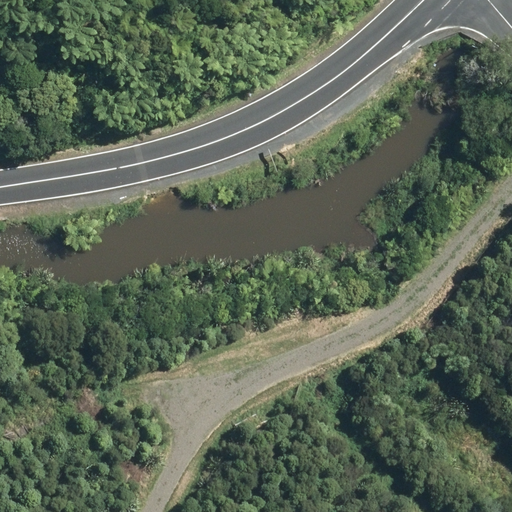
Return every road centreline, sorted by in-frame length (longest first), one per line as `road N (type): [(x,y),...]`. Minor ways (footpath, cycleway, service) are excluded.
road 1 (track): [(511,194),(419,294),(289,379),(187,470),(160,511)]
road 2 (unclassified): [(0,189),(157,159),(269,118),(322,87),(422,0)]
